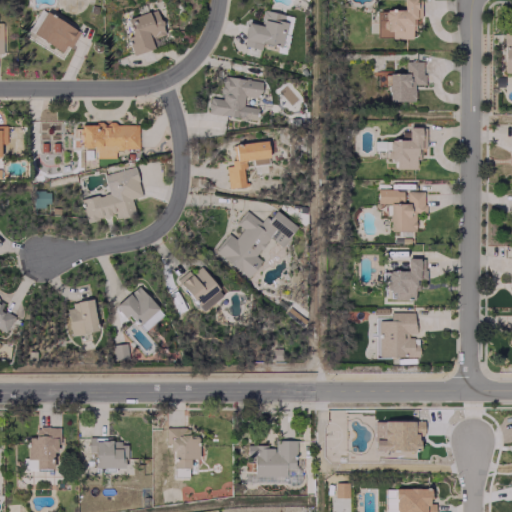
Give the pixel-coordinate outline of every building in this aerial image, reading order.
[(401,0),(402,9),(385,9),(385,37),(410,38),(410,17),(419,17),(419,0),(401,0)] [(130,55),(152,48),(149,39),(163,34),(155,8),(125,18),(130,35),(125,37),(130,55)] [(291,15),(262,9),(259,24),(246,22),(240,53),(256,56),(259,42),(284,48),(291,15)] [(60,51),(64,45),(68,47),(78,31),(44,11),(31,34),(60,51)] [(511,32),(502,32),(502,72),(511,72),(511,32)] [(413,100),(412,84),(422,84),(422,60),(404,61),(404,73),(386,73),(387,101),(413,100)] [(206,113),(255,120),(256,107),(241,105),(243,95),(258,97),(261,81),(222,75),(219,98),(209,97),(206,113)] [(137,123),(77,124),(78,148),(93,147),(93,157),(113,157),(113,149),(137,149),(137,123)] [(414,169),(414,160),(418,160),(418,148),(424,148),(424,127),(406,126),(406,139),(386,139),(386,159),(394,160),(393,168),(414,169)] [(226,188),(244,186),(242,160),(251,159),(252,164),(267,163),(265,140),(231,144),(233,162),(224,163),(226,188)] [(102,173),(107,192),(79,198),(84,221),(114,214),(114,218),(133,214),(130,198),(140,196),(134,166),(102,173)] [(413,231),(413,212),(423,212),(423,190),(403,190),(403,189),(376,189),(376,203),(388,203),(387,230),(413,231)] [(47,191),(31,192),(32,206),(43,206),(43,201),(48,200),(47,191)] [(212,251),(247,277),(259,260),(254,256),(268,237),(280,246),(295,225),(272,208),(261,222),(245,210),(235,224),(241,228),(234,238),(226,232),(212,251)] [(418,258),(405,258),(405,270),(381,270),(381,281),(387,281),(387,298),(412,298),(412,279),(424,279),(424,268),(418,268),(418,258)] [(175,278),(199,311),(221,295),(200,266),(189,274),(186,270),(175,278)] [(161,313),(136,285),(115,304),(140,332),(161,313)] [(0,329),(4,331),(12,316),(0,309),(0,305),(3,301),(0,299),(0,329)] [(70,336),(97,330),(90,299),(63,305),(70,336)] [(417,356),(416,335),(413,335),(413,311),(388,312),(388,317),(376,317),(377,357),(417,356)] [(422,435),(421,420),(372,420),(372,450),(417,449),(416,435),(422,435)] [(34,469),(51,469),(51,450),(57,450),(57,426),(34,426),(34,437),(25,437),(25,458),(34,459),(34,469)] [(197,437),(188,437),(187,427),(167,427),(168,467),(188,467),(188,458),(197,458),(197,437)] [(87,452),(93,452),(93,466),(123,467),(124,440),(87,439),(87,452)] [(294,439),(273,439),(273,445),(245,445),(244,457),(252,457),(252,475),(284,475),(284,467),(294,467),(294,439)] [(346,497),(346,482),(333,482),(333,497),(346,497)] [(433,511),(433,503),(430,503),(429,487),(393,488),(393,511),(433,511)]
